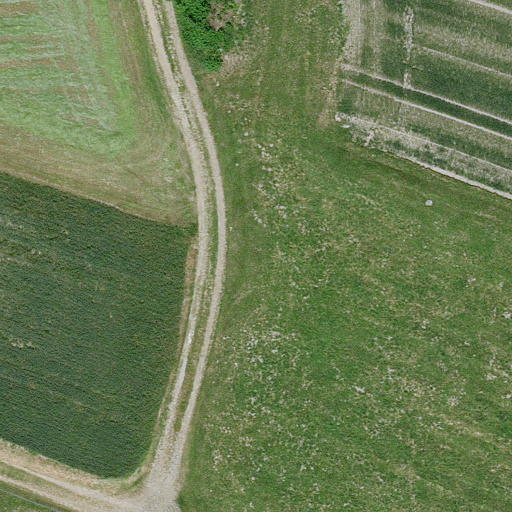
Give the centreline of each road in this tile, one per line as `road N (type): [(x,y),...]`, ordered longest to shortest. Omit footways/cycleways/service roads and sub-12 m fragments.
road 1 (track): [(161,511),(201,348),(219,211),(164,0)]
road 2 (track): [(0,466),(126,511)]
